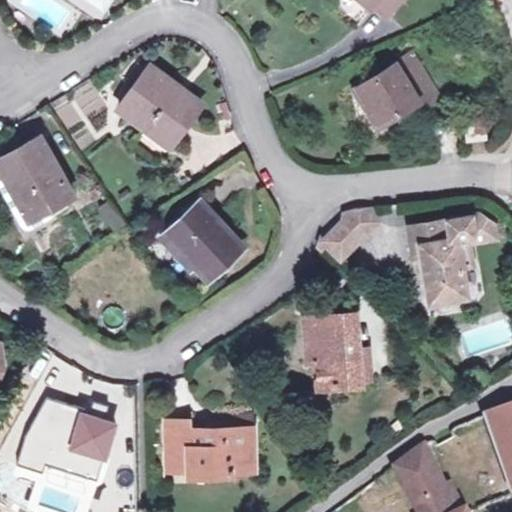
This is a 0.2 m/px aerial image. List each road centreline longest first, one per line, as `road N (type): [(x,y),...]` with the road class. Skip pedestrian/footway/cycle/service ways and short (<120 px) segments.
road 1 (residential): [(310,202),(292,187),(237,70),(182,9),(14,97)]
road 2 (residential): [(0,291),(84,350),(134,362),(155,357),(209,330),(286,273),(310,202)]
road 3 (residential): [(313,511),(511,386)]
road 4 (residential): [(511,172),(310,202)]
